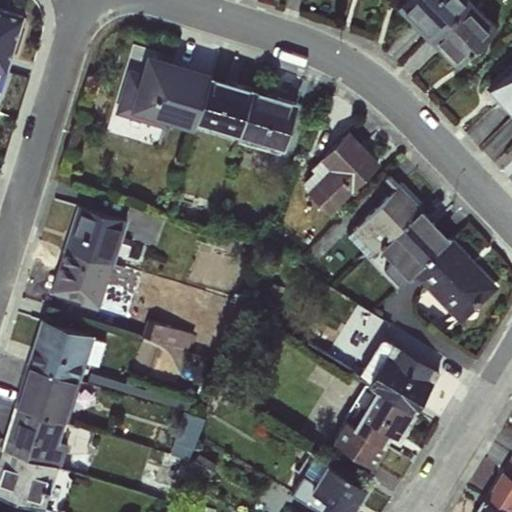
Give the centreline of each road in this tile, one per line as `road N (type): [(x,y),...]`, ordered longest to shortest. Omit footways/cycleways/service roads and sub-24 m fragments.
road 1 (residential): [(511,229),(416,119),(363,75),(292,41),(146,0)]
road 2 (residential): [(79,0),(0,262)]
road 3 (residential): [(417,511),(511,360)]
